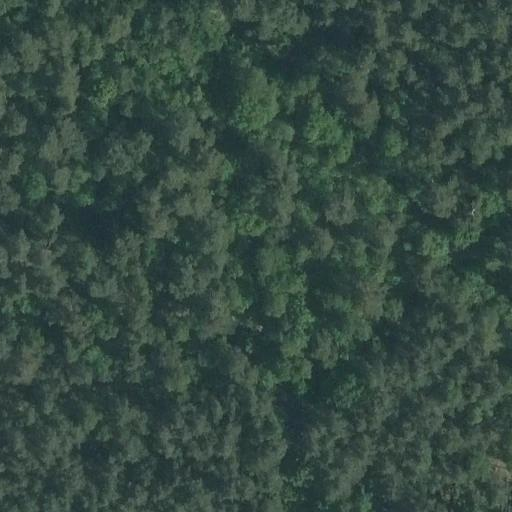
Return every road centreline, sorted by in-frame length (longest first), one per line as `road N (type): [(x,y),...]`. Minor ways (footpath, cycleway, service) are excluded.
road 1 (unknown): [(0,272),(135,320),(222,323),(373,310),(511,188)]
road 2 (track): [(208,0),(304,511)]
